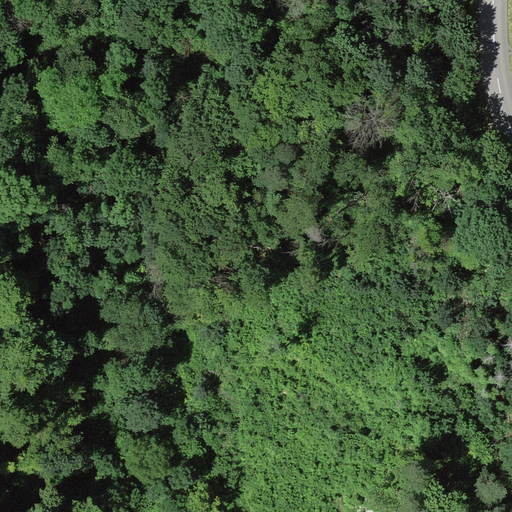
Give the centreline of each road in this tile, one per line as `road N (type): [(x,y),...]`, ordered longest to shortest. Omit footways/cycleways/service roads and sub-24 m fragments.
road 1 (track): [(244,511),(231,404),(248,363),(271,357),(446,465)]
road 2 (tertiary): [(511,136),(497,83),(492,0)]
